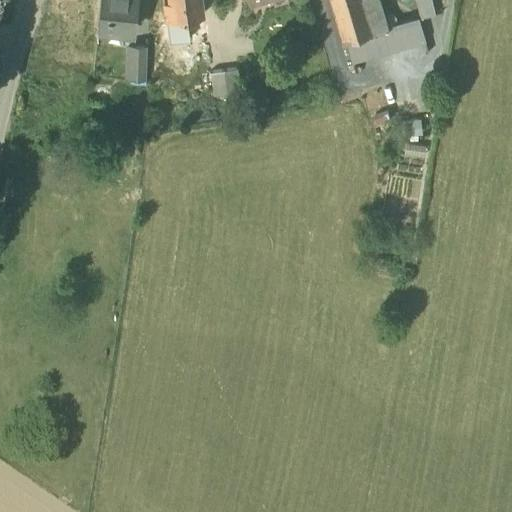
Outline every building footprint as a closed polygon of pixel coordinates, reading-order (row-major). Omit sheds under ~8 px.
[(135,0),(100,0),(98,21),(98,30),(113,32),(132,34),(135,0)] [(200,0),(169,0),(169,3),(163,3),(165,21),(167,21),(183,19),(202,17),(200,0)] [(333,0),(341,28),(333,30),(336,42),(345,40),(344,39),(370,31),(361,0),(333,0)] [(378,0),(361,0),(370,31),(386,27),(378,0)] [(431,0),(416,0),(421,17),(435,14),(431,0)] [(370,31),(344,39),(345,40),(354,73),(429,53),(419,18),(386,27),(370,31)] [(183,19),(167,21),(170,44),(186,42),(183,19)] [(147,50),(129,50),(128,80),(146,80),(147,50)] [(238,70),(224,71),(227,96),(241,94),(238,70)] [(224,71),(209,73),(212,98),(227,96),(224,71)]
